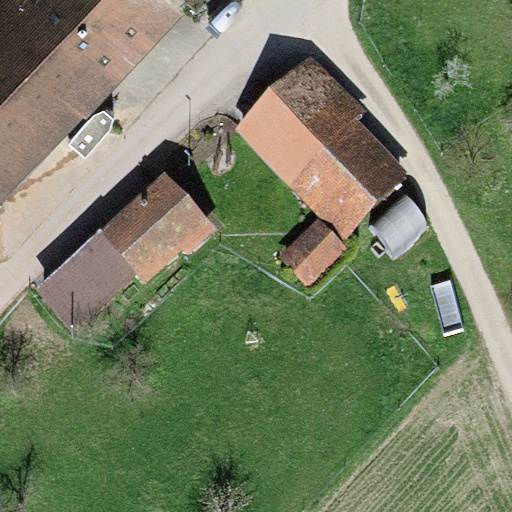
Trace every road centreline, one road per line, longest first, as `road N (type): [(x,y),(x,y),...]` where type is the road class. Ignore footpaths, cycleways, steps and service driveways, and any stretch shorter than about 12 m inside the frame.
road 1 (track): [(307,0),(428,177),(511,368)]
road 2 (track): [(0,285),(283,0)]
